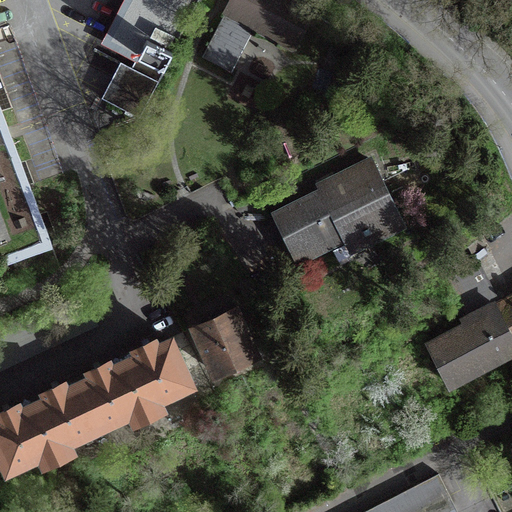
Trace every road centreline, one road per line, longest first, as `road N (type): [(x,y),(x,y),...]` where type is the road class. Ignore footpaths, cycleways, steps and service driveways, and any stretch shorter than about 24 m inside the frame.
road 1 (residential): [(25,0),(100,216),(97,240),(49,288),(0,308)]
road 2 (residential): [(326,511),(511,418)]
road 3 (tertiary): [(511,106),(404,0)]
